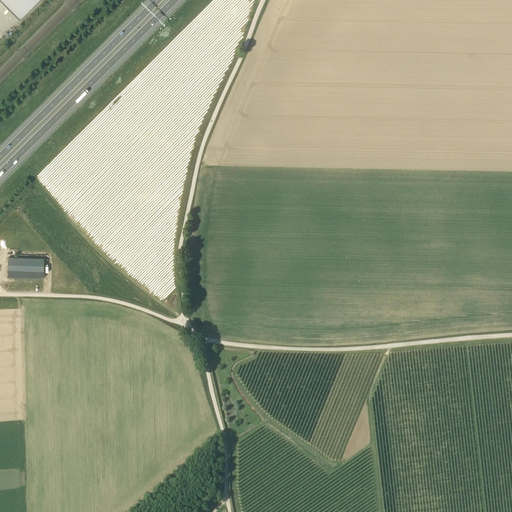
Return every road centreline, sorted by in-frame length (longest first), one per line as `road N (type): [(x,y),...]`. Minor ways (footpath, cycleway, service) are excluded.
road 1 (track): [(200,338),(185,327),(189,198),(262,0)]
road 2 (track): [(511,337),(329,351),(200,338)]
road 3 (motorway): [(0,174),(175,0)]
road 4 (motorway): [(157,0),(0,156)]
road 5 (track): [(185,327),(104,299),(0,295)]
road 6 (track): [(200,338),(227,454),(226,501)]
